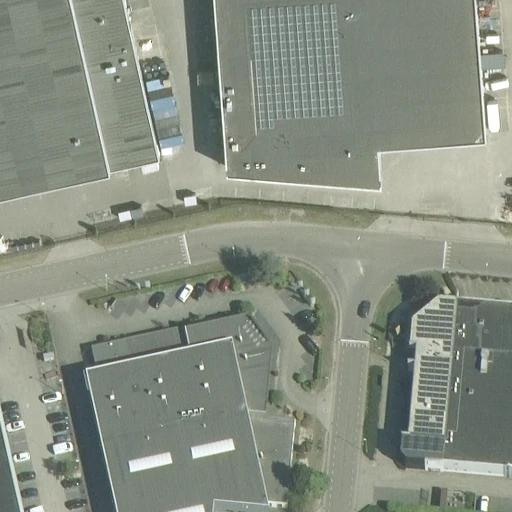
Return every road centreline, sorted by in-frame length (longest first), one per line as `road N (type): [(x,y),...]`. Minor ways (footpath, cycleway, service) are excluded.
road 1 (unclassified): [(0,292),(226,241),(364,246)]
road 2 (unclassified): [(339,511),(364,246)]
road 3 (unclassified): [(364,246),(511,258)]
